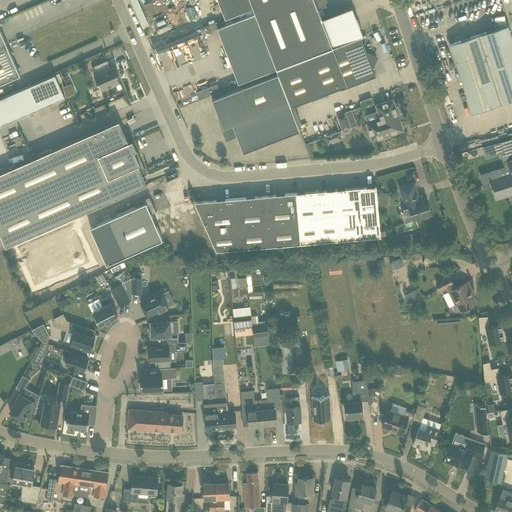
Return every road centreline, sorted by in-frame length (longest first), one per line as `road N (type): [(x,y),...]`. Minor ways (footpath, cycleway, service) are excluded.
road 1 (unclassified): [(443,145),(388,168),(209,176),(184,154),(116,0)]
road 2 (tertiary): [(477,511),(413,472),(348,450),(99,452)]
road 3 (unclassified): [(443,145),(396,0)]
road 4 (unknown): [(131,35),(36,74),(26,72),(11,45)]
road 5 (residential): [(106,393),(103,355),(118,330),(131,337),(132,361),(114,390)]
road 6 (unclassified): [(492,266),(443,145)]
